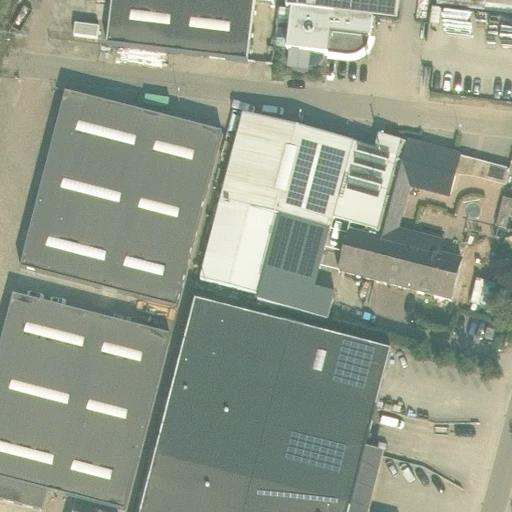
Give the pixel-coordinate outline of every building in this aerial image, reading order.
[(112,0),(110,27),(107,46),(248,64),(255,4),(275,6),(275,0),(112,0)] [(287,0),(287,10),(292,11),(287,52),(290,52),(288,65),(310,68),(315,68),(320,65),(323,61),(325,56),(328,57),(328,56),(347,59),(351,59),(355,58),(358,57),(365,52),(367,49),(369,45),(370,40),(371,40),(373,21),(398,24),(400,0),(287,0)] [(66,95),(61,114),(21,270),(177,310),(222,135),(66,95)] [(257,302),(278,308),(284,283),(264,278),(280,219),(330,232),(333,221),(376,232),(401,142),(379,136),(376,150),(244,116),(201,283),(258,298),(257,302)] [(451,303),(462,262),(443,257),(446,245),(397,232),(409,186),(451,197),(461,157),(401,141),(401,142),(376,232),(375,239),(363,236),(352,277),(451,303)] [(479,163),(476,177),(507,185),(510,171),(479,163)] [(284,283),(278,308),(328,321),(335,296),(284,283)] [(0,501),(41,511),(42,511),(48,493),(121,511),(125,511),(171,337),(14,297),(0,351),(0,501)] [(350,511),(391,354),(196,303),(142,511),(350,511)]
